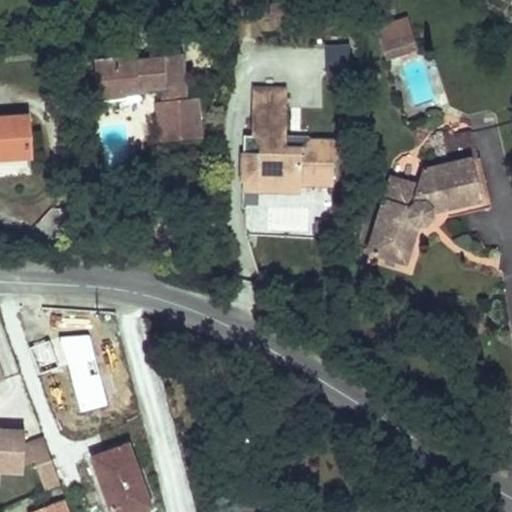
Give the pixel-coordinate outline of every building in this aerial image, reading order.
[(414,45),(410,28),(385,33),(388,51),(414,45)] [(179,57),(92,63),(95,102),(118,100),(116,87),(136,85),(136,93),(163,91),(164,104),(157,105),(160,143),(178,142),(199,141),(195,100),(183,102),(179,57)] [(116,87),(118,100),(138,99),(136,93),(136,85),(116,87)] [(286,109),(286,96),(251,94),(251,108),(286,109)] [(285,152),(286,109),(251,108),(250,140),(259,147),(258,157),(243,157),(243,182),(271,183),(277,189),(286,190),(301,191),(301,183),(332,185),(333,166),(338,161),(338,146),(308,144),(300,153),(285,152)] [(28,117),(0,119),(0,160),(31,159),(28,117)] [(470,132),(442,138),(448,167),(471,162),(477,161),(470,132)] [(243,140),(243,157),(258,157),(259,147),(250,140),(243,140)] [(389,259),(398,262),(409,228),(420,228),(425,228),(431,223),(436,213),(480,202),(471,162),(448,167),(421,174),(417,188),(391,180),(369,253),(389,259)] [(263,230),(322,235),(324,198),(266,193),(263,230)] [(398,262),(408,265),(420,228),(409,228),(398,262)] [(0,473),(22,474),(22,466),(23,447),(24,433),(0,431),(0,473)] [(23,447),(22,466),(32,463),(44,493),(59,488),(43,442),(42,440),(23,447)] [(113,450),(91,458),(112,511),(136,511),(152,506),(128,444),(113,450)] [(67,511),(64,501),(36,511),(67,511)]
